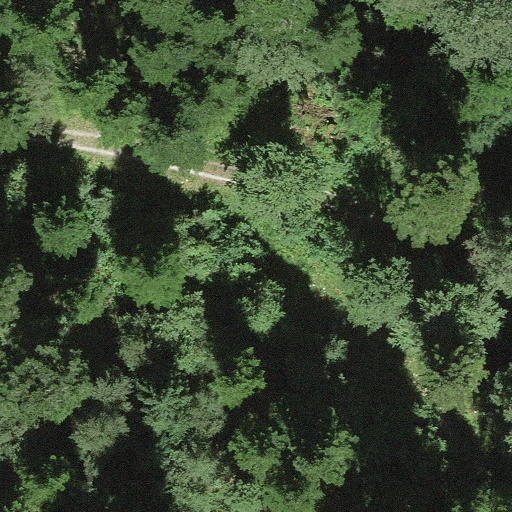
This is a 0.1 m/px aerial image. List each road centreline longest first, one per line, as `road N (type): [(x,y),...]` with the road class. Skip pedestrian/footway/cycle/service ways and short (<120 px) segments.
road 1 (track): [(0,131),(131,149),(329,201),(511,267)]
road 2 (track): [(253,185),(359,319),(511,444)]
